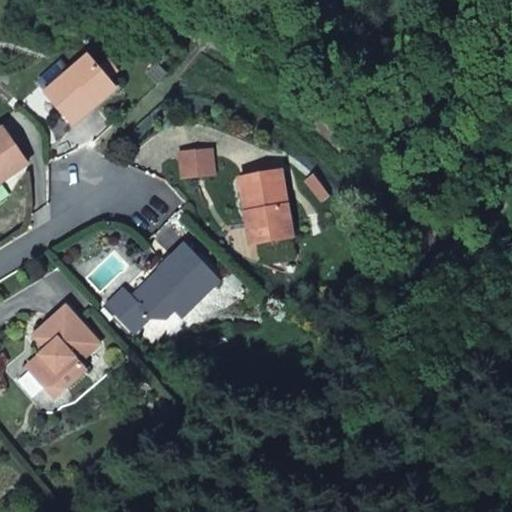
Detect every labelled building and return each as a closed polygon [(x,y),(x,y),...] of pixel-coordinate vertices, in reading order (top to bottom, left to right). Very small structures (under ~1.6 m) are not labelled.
[(85,64),(46,98),(69,125),(108,92),(85,64)] [(3,129),(0,131),(0,182),(26,164),(3,129)] [(210,152),(183,156),(186,177),(213,173),(210,152)] [(290,235),(282,171),(241,176),(249,240),(290,235)] [(183,312),(217,281),(181,244),(149,275),(157,282),(136,301),(130,296),(129,295),(123,288),(108,302),(137,331),(151,317),(152,318),(164,318),(177,306),(183,312)] [(136,301),(157,282),(149,275),(129,295),(130,296),(136,301)] [(97,344),(67,309),(60,315),(39,332),(53,349),(46,354),(42,357),(47,362),(30,376),(39,388),(64,385),(84,369),(77,361),(97,344)] [(53,349),(39,332),(32,338),(46,354),(53,349)] [(30,376),(47,362),(42,357),(25,371),(30,376)] [(48,399),(64,385),(39,388),(48,399)]
